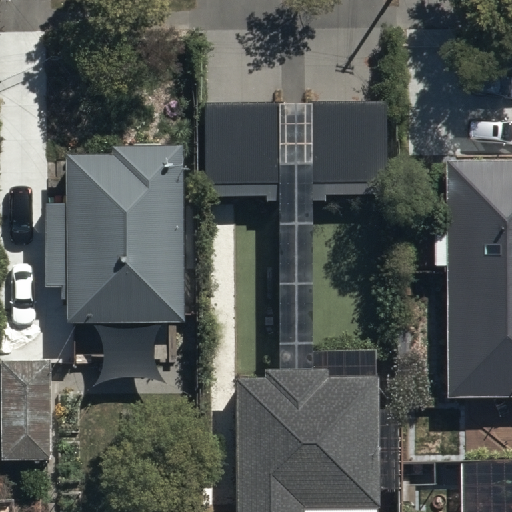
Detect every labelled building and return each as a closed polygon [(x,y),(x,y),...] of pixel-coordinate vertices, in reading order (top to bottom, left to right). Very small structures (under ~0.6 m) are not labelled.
[(386,101),(205,103),(206,197),(387,196),(386,101)] [(61,278),(61,320),(183,318),(182,168),(161,168),(161,134),(110,135),(110,146),(63,146),(63,199),(43,199),(43,278),(61,278)] [(511,154),(447,155),(450,391),(511,389),(511,154)] [(0,359),(0,457),(47,458),(47,359),(0,359)] [(378,511),(377,377),(329,377),(329,368),(266,369),(266,377),(236,377),(237,511),(378,511)]
